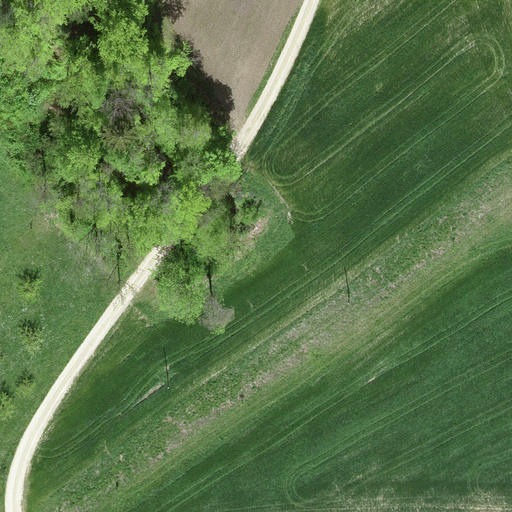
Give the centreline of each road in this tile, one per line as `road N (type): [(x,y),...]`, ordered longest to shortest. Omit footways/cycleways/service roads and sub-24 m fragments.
road 1 (track): [(14,511),(18,466),(56,395),(237,153),(311,0)]
road 2 (track): [(271,93),(251,97),(239,78),(247,0)]
